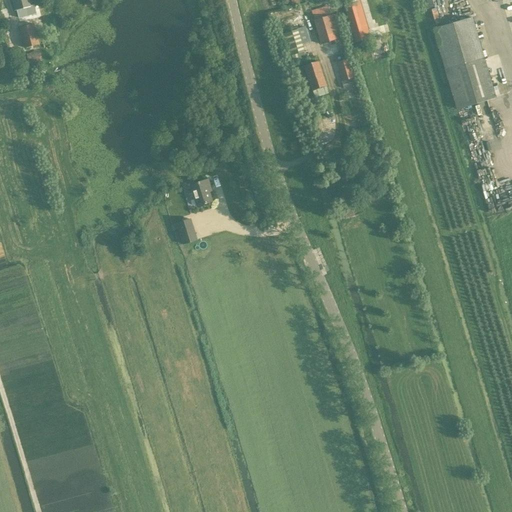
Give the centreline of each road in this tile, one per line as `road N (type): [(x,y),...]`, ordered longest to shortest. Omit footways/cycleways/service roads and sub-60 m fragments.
road 1 (unclassified): [(405,511),(277,164),(232,0)]
road 2 (track): [(37,511),(0,390)]
